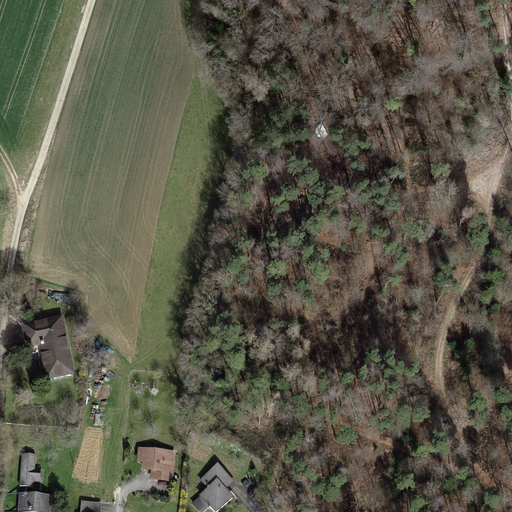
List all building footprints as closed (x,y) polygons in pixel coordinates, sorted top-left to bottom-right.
[(69,375),(57,320),(22,328),(27,350),(37,347),(45,380),(69,375)] [(151,480),(172,482),(175,451),(139,448),(138,461),(145,461),(144,470),(152,471),(151,480)] [(19,456),(17,487),(31,488),(33,457),(19,456)] [(199,482),(208,491),(198,500),(208,511),(216,511),(230,499),(221,490),(231,481),(217,466),(199,482)] [(47,511),(48,498),(17,496),(16,511),(47,511)] [(81,511),(100,511),(101,504),(82,502),(81,511)]
